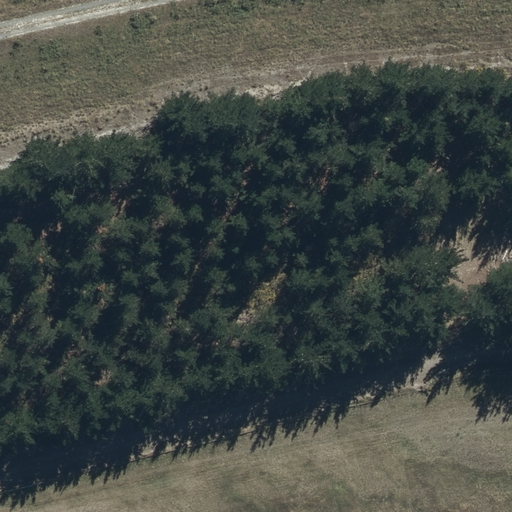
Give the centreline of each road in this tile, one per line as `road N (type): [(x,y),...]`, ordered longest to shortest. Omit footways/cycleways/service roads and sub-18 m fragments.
road 1 (track): [(0,461),(459,347),(511,348)]
road 2 (track): [(0,34),(146,0)]
